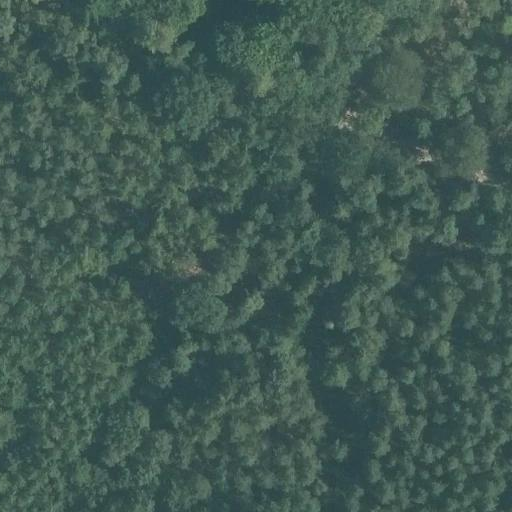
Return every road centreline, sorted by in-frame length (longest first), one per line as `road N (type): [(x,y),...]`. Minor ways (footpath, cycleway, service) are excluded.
road 1 (track): [(399,0),(101,511)]
road 2 (track): [(511,177),(89,0)]
